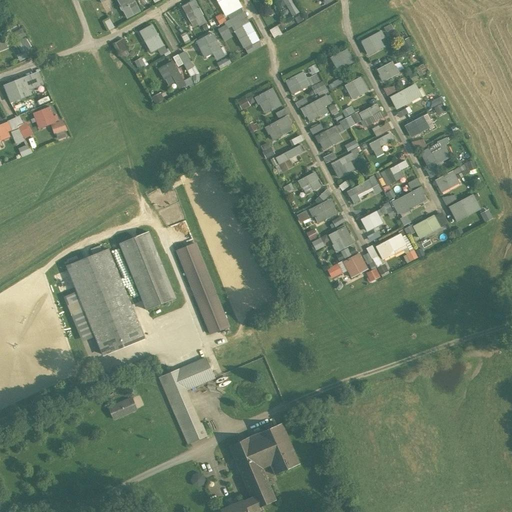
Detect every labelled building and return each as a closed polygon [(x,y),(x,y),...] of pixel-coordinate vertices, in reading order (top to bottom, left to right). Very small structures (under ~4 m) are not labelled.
[(140,12),(133,0),(116,0),(126,19),(140,12)] [(203,15),(194,0),(193,0),(181,6),(190,22),(195,19),(199,27),(206,23),(202,16),(203,15)] [(242,7),(237,0),(216,0),(225,16),(242,7)] [(298,12),(291,0),(283,0),(292,16),(298,12)] [(247,17),(244,11),(223,23),(225,25),(218,29),(224,41),(232,37),(227,29),(231,27),(243,48),(245,48),(257,41),(248,23),(249,22),(246,18),(247,17)] [(225,21),(221,14),(216,17),(219,23),(225,21)] [(114,28),(109,18),(103,21),(108,31),(114,28)] [(167,52),(152,24),(139,31),(150,53),(157,49),(160,56),(167,52)] [(393,28),(390,24),(383,28),(386,32),(393,28)] [(281,34),(277,26),(270,30),(275,37),(281,34)] [(381,31),(360,41),(367,55),(384,47),(380,40),(384,38),(381,31)] [(190,42),(186,33),(181,35),(185,44),(190,42)] [(212,33),(196,42),(204,57),(212,53),(216,60),(224,56),(212,33)] [(31,47),(25,38),(20,41),(26,50),(31,47)] [(128,48),(123,38),(115,43),(120,52),(128,48)] [(413,45),(409,38),(401,42),(405,49),(413,45)] [(20,53),(26,50),(20,41),(15,44),(20,53)] [(261,47),(257,41),(245,48),(248,54),(261,47)] [(353,62),(347,49),(330,58),(336,70),(353,62)] [(193,67),(184,51),(178,55),(183,63),(187,70),(193,67)] [(28,58),(24,52),(17,56),(20,62),(28,58)] [(183,63),(178,55),(173,58),(177,66),(183,63)] [(145,67),(141,58),(134,61),(139,70),(145,67)] [(230,63),(227,58),(217,63),(220,69),(230,63)] [(186,85),(173,61),(158,69),(164,80),(165,79),(169,86),(175,82),(179,89),(186,85)] [(382,82),(399,73),(396,66),(394,67),(392,62),(377,70),(379,75),(379,76),(382,82)] [(318,71),(315,65),(308,68),(311,75),(318,71)] [(415,68),(419,76),(425,72),(421,65),(415,68)] [(193,67),(187,70),(190,77),(196,74),(199,74),(194,66),(193,67)] [(417,78),(411,68),(407,71),(412,81),(417,78)] [(38,72),(3,86),(10,103),(31,95),(29,90),(44,85),(38,72)] [(307,79),(303,72),(285,81),(292,94),(310,85),(319,81),(316,74),(307,79)] [(360,77),(345,85),(352,100),(368,92),(360,77)] [(342,83),(340,78),(328,85),(331,89),(342,83)] [(322,82),(311,87),(315,94),(317,93),(319,98),(328,93),(322,82)] [(421,96),(415,84),(389,97),(396,110),(421,96)] [(396,91),(393,87),(383,89),(387,96),(396,91)] [(61,100),(55,88),(51,90),(57,102),(61,100)] [(281,104),(272,88),(255,97),(263,114),(281,104)] [(164,99),(161,93),(152,98),(155,104),(164,99)] [(331,104),(327,95),(300,109),(305,117),(306,117),(309,121),(328,112),(325,107),(331,104)] [(307,103),(305,98),(295,103),(298,108),(307,103)] [(440,103),(438,98),(429,103),(431,108),(440,103)] [(249,105),(245,99),(238,102),(242,109),(249,105)] [(359,113),(362,120),(380,111),(376,104),(359,113)] [(441,104),(434,107),(437,115),(444,112),(441,104)] [(337,112),(334,105),(329,107),(332,114),(337,112)] [(354,112),(351,106),(342,111),(345,117),(354,112)] [(55,123),(50,107),(33,113),(38,129),(51,124),(55,123)] [(289,113),(286,108),(276,113),(279,119),(289,113)] [(400,116),(408,112),(406,108),(398,112),(400,116)] [(359,113),(358,111),(351,115),(351,116),(356,124),(362,121),(362,120),(359,113)] [(365,127),(384,117),(381,111),(380,111),(362,120),(362,121),(365,127)] [(18,128),(23,125),(19,116),(8,121),(8,122),(11,130),(12,131),(18,129),(18,128)] [(287,116),(264,128),(272,141),(292,130),(290,126),(292,125),(287,116)] [(343,131),(356,124),(351,116),(339,122),(343,131)] [(429,128),(423,116),(405,126),(411,137),(429,128)] [(67,131),(62,121),(55,123),(51,124),(54,134),(56,133),(58,140),(67,137),(65,132),(67,131)] [(8,122),(0,124),(0,140),(10,137),(8,132),(11,130),(8,122)] [(252,122),(247,124),(251,132),(256,130),(252,122)] [(376,137),(391,129),(388,122),(372,130),(376,137)] [(32,133),(26,123),(23,125),(18,128),(18,129),(24,138),(32,133)] [(323,130),(320,124),(309,129),(312,135),(323,130)] [(335,126),(314,137),(318,144),(319,143),(323,150),(341,140),(337,133),(339,133),(335,126)] [(18,129),(12,131),(11,132),(16,144),(25,141),(24,138),(18,129)] [(390,133),(369,144),(372,150),(373,150),(376,157),(383,153),(379,146),(393,139),(390,133)] [(300,136),(290,141),(292,146),(302,141),(300,136)] [(437,144),(420,153),(428,169),(450,157),(445,147),(447,142),(448,141),(446,138),(437,142),(437,144)] [(358,146),(355,140),(345,146),(348,151),(358,146)] [(423,140),(412,142),(416,151),(426,147),(423,140)] [(304,151),(301,144),(276,158),(279,164),(288,159),(304,151)] [(29,149),(27,145),(18,149),(22,157),(32,153),(30,148),(29,149)] [(266,158),(274,154),(271,148),(262,152),(266,158)] [(350,151),(351,153),(354,159),(356,158),(357,155),(357,153),(359,152),(357,148),(350,151)] [(336,158),(333,152),(323,157),(326,163),(336,158)] [(351,153),(330,163),(338,178),(354,169),(350,161),(354,159),(351,153)] [(288,159),(279,164),(283,172),(292,167),(288,159)] [(390,168),(380,173),(387,186),(403,177),(400,170),(408,166),(405,161),(390,169),(390,168)] [(452,171),(456,179),(468,173),(463,165),(452,171)] [(456,179),(452,171),(434,180),(441,193),(459,184),(456,179)] [(322,185),(314,172),(297,181),(301,188),(308,185),(311,191),(322,185)] [(362,184),(346,192),(349,197),(350,197),(353,204),(360,201),(357,195),(371,188),(374,195),(381,191),(373,176),(369,178),(369,179),(362,183),(362,184)] [(412,191),(421,187),(416,178),(408,183),(412,191)] [(350,185),(346,180),(338,186),(342,191),(350,185)] [(293,189),(290,183),(283,187),(285,193),(293,189)] [(412,191),(392,202),(397,213),(400,214),(403,214),(411,210),(410,209),(426,200),(422,194),(424,193),(421,187),(412,191)] [(324,199),(331,192),(328,188),(320,195),(324,199)] [(394,196),(391,190),(386,193),(389,199),(394,196)] [(480,209),(473,194),(448,207),(456,222),(480,209)] [(457,200),(454,195),(442,197),(446,205),(457,200)] [(334,206),(330,199),(308,210),(312,217),(314,216),(317,223),(336,213),(333,206),(334,206)] [(383,205),(383,206),(387,214),(393,211),(388,202),(383,205)] [(380,209),(376,211),(379,216),(382,214),(387,214),(383,206),(380,209)] [(492,218),(488,210),(480,214),(484,221),(492,218)] [(309,218),(306,211),(296,215),(300,223),(309,218)] [(379,216),(376,211),(361,219),(367,231),(382,223),(379,216)] [(441,212),(434,216),(440,227),(447,223),(441,212)] [(434,216),(433,215),(413,226),(419,238),(440,227),(434,216)] [(344,221),(341,216),(333,221),(335,226),(344,221)] [(410,222),(406,216),(399,219),(403,226),(410,222)] [(415,232),(411,225),(404,229),(408,235),(415,232)] [(353,243),(345,226),(327,235),(336,252),(353,243)] [(462,233),(460,228),(452,231),(455,237),(462,233)] [(317,236),(314,230),(307,233),(310,240),(317,236)] [(380,237),(377,231),(367,236),(370,242),(380,237)] [(148,232),(119,244),(146,310),(175,298),(148,232)] [(406,244),(400,234),(375,247),(382,260),(395,253),(394,251),(406,244)] [(324,246),(320,239),(312,242),(316,250),(324,246)] [(229,327),(195,243),(177,251),(210,334),(229,327)] [(381,264),(372,246),(366,249),(376,267),(381,264)] [(424,255),(421,248),(416,251),(419,258),(424,255)] [(108,249),(66,266),(102,355),(144,337),(108,249)] [(351,256),(347,249),(341,252),(345,259),(351,256)] [(417,258),(413,250),(406,253),(409,261),(417,258)] [(368,269),(359,253),(343,261),(351,278),(368,269)] [(342,261),(337,264),(341,273),(347,270),(342,261)] [(341,273),(337,264),(327,269),(331,278),(341,273)] [(388,271),(384,264),(377,268),(380,275),(388,271)] [(379,277),(375,269),(366,273),(371,281),(379,277)] [(206,358),(160,378),(168,397),(185,390),(214,378),(206,358)] [(185,390),(168,397),(182,431),(199,424),(185,390)] [(132,398),(109,407),(113,419),(136,410),(132,398)] [(281,424),(229,446),(251,499),(256,509),(276,500),(267,478),(299,464),(288,439),(293,436),(287,422),(281,424)] [(199,424),(182,431),(188,444),(206,436),(201,423),(199,424)] [(203,471),(191,473),(193,486),(205,484),(203,471)] [(242,502),(221,510),(221,511),(251,511),(257,510),(256,509),(251,499),(243,502),(243,501),(242,502)]
